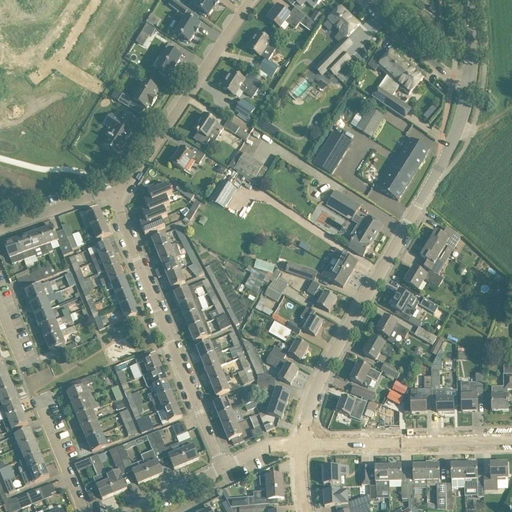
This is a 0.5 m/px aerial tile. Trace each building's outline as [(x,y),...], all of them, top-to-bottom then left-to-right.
[(119,0),(116,5),(130,14),(138,0),(119,0)] [(184,17),(188,11),(174,0),(169,7),(184,17)] [(198,0),(201,2),(196,9),(198,10),(200,12),(199,13),(206,18),(207,16),(208,18),(214,9),(215,10),(217,6),(221,1),(219,0),(198,0)] [(46,6),(37,14),(44,23),(53,16),(52,14),(49,10),(46,6)] [(318,26),(303,15),(295,9),(290,16),(277,7),(268,19),(280,29),(286,22),(291,26),(296,29),(300,24),(311,32),(312,31),(314,32),(318,26)] [(330,22),(325,27),(331,33),(335,28),(347,39),(359,26),(341,8),(334,16),(329,21),(330,22)] [(323,17),(316,12),(311,20),(318,25),(323,17)] [(37,14),(28,22),(36,31),(44,23),(37,14)] [(53,16),(44,23),(52,33),(61,25),(58,21),(55,17),(53,16)] [(176,35),(182,39),(181,40),(187,44),(188,43),(190,44),(195,35),(196,36),(199,31),(198,31),(200,27),(186,18),(183,24),(180,22),(173,32),(176,34),(176,35)] [(97,22),(92,31),(112,44),(122,27),(108,19),(104,26),(97,21),(97,22)] [(28,22),(19,29),(27,38),(36,31),(28,22)] [(44,23),(36,31),(43,40),(52,33),(44,23)] [(19,29),(10,36),(18,46),(27,38),(19,29)] [(36,31),(27,38),(35,47),(43,40),(36,31)] [(86,40),(92,44),(88,51),(102,60),(112,44),(92,31),(86,40)] [(270,42),(266,40),(258,34),(248,49),(266,61),(260,70),(272,78),(279,68),(268,62),(277,48),(270,43),(270,42)] [(10,36),(1,44),(5,48),(8,51),(9,53),(18,46),(10,36)] [(27,38),(18,46),(26,55),(35,47),(27,38)] [(337,47),(322,63),(335,76),(337,78),(339,76),(337,73),(350,60),(344,54),(345,53),(352,45),(346,39),(345,39),(340,44),(337,47)] [(297,47),(287,41),(285,44),(295,50),(297,47)] [(18,46),(9,53),(11,55),(14,59),(17,62),(26,55),(18,46)] [(162,57),(165,59),(158,70),(162,72),(160,74),(166,77),(167,75),(170,77),(182,59),(176,56),(178,52),(169,47),(162,57)] [(387,90),(388,90),(398,76),(408,64),(393,51),(386,59),(384,57),(386,55),(380,49),(369,66),(375,72),(379,68),(388,76),(381,86),(387,90)] [(287,61),(284,67),(289,70),(292,64),(287,61)] [(409,96),(424,79),(408,64),(398,76),(388,90),(387,90),(383,96),(384,96),(379,103),(405,121),(405,120),(399,116),(405,106),(393,98),(400,88),(409,96)] [(262,85),(256,81),(248,75),(244,82),(232,74),(222,88),(235,96),(240,89),(248,93),(248,96),(253,99),(262,85)] [(140,90),(142,91),(135,103),(147,110),(149,106),(152,108),(157,99),(155,97),(159,91),(144,82),(140,90)] [(128,109),(133,101),(123,95),(123,96),(116,91),(111,98),(118,103),(128,109)] [(384,96),(383,96),(377,92),(372,98),(379,103),(384,96)] [(53,97),(44,105),(56,118),(60,114),(62,116),(70,108),(61,99),(57,102),(53,97)] [(247,123),(256,110),(242,101),(236,111),(238,113),(236,116),(247,123)] [(372,139),(385,117),(369,108),(357,130),(358,131),(354,139),(366,146),(370,138),(372,139)] [(429,111),(424,117),(429,123),(439,112),(434,108),(430,111),(429,111)] [(109,139),(104,147),(118,156),(119,155),(132,133),(132,132),(130,134),(122,129),(125,125),(127,126),(131,118),(124,114),(124,115),(120,121),(114,117),(108,128),(113,132),(109,139)] [(217,124),(213,121),(204,116),(195,130),(199,133),(195,140),(206,147),(210,140),(215,143),(218,139),(223,130),(216,126),(217,124)] [(241,137),(244,132),(228,122),(224,128),(235,136),(236,134),(241,137)] [(265,122),(260,130),(276,139),(280,132),(265,122)] [(332,176),(352,145),(336,134),(315,166),(332,176)] [(419,145),(412,140),(380,191),(390,197),(398,202),(430,151),(419,145)] [(205,156),(203,155),(195,149),(190,156),(182,150),(172,164),(185,172),(192,160),(200,165),(205,156)] [(229,167),(260,187),(270,171),(264,167),(245,154),(244,155),(239,152),(229,167)] [(221,166),(217,172),(222,176),(226,170),(221,166)] [(209,203),(224,210),(236,190),(222,182),(209,203)] [(167,197),(173,195),(169,186),(156,191),(154,188),(148,190),(151,199),(165,194),(167,197)] [(184,196),(187,191),(179,186),(176,191),(184,196)] [(187,191),(184,196),(191,201),(195,197),(187,191)] [(336,192),(326,207),(352,223),(362,208),(336,192)] [(170,206),(167,197),(165,194),(151,199),(145,202),(149,211),(163,205),(164,209),(170,206)] [(191,211),(195,213),(200,205),(196,203),(191,211)] [(168,217),(164,209),(163,205),(149,211),(143,213),(146,222),(160,216),(162,220),(168,217)] [(92,229),(105,223),(100,211),(87,216),(92,229)] [(188,225),(195,213),(191,211),(186,219),(183,222),(188,225)] [(165,229),(162,220),(160,216),(146,222),(140,224),(145,237),(165,229)] [(369,218),(367,221),(362,218),(346,245),(350,248),(349,249),(364,258),(383,227),(369,218)] [(67,239),(79,234),(83,232),(78,220),(68,224),(62,227),(67,239)] [(101,240),(110,236),(105,223),(92,229),(94,235),(87,238),(90,244),(101,240)] [(57,243),(58,243),(58,242),(53,227),(41,232),(49,254),(54,252),(53,249),(59,247),(57,243)] [(181,243),(186,240),(180,228),(175,231),(181,243)] [(461,237),(456,234),(447,229),(444,236),(436,231),(428,245),(450,257),(454,250),(461,237)] [(49,255),(49,254),(41,232),(29,236),(36,257),(37,260),(49,255)] [(78,249),(75,243),(77,242),(79,240),(80,238),(79,236),(79,234),(67,239),(69,242),(72,251),(78,249)] [(157,253),(171,247),(165,235),(152,240),(157,253)] [(38,263),(37,260),(36,257),(29,236),(17,240),(25,261),(27,267),(38,263)] [(12,266),(25,261),(17,240),(5,245),(12,266)] [(192,252),(186,240),(181,243),(187,254),(192,252)] [(73,254),(72,251),(69,242),(59,246),(64,258),(73,254)] [(93,264),(115,255),(109,242),(96,248),(89,251),(93,264)] [(162,265),(175,259),(181,257),(177,245),(171,247),(157,253),(162,265)] [(446,264),(450,257),(428,245),(421,258),(428,262),(424,268),(432,273),(438,277),(446,264)] [(198,263),(192,252),(187,254),(193,266),(198,263)] [(357,265),(348,260),(338,254),(334,259),(330,265),(350,277),(357,265)] [(106,272),(120,267),(115,255),(93,264),(98,276),(106,272)] [(73,268),(79,266),(75,257),(70,259),(73,268)] [(167,277),(180,271),(175,259),(162,265),(167,277)] [(255,269),(273,274),(275,266),(257,260),(255,269)] [(198,263),(193,266),(199,278),(204,275),(198,263)] [(57,275),(55,270),(54,265),(45,268),(41,269),(41,271),(45,280),(57,275)] [(317,274),(303,269),(289,265),(286,272),(300,277),(314,282),(317,274)] [(343,289),(350,277),(330,265),(327,272),(323,278),(343,289)] [(103,288),(111,284),(124,279),(120,267),(106,272),(109,278),(100,282),(103,288)] [(208,267),(205,269),(236,328),(241,326),(209,267),(208,267)] [(85,281),(83,278),(80,269),(75,271),(79,283),(85,281)] [(251,274),(244,287),(257,294),(264,281),(268,273),(262,272),(252,269),(250,273),(251,274)] [(438,277),(432,273),(429,278),(414,269),(405,283),(418,291),(424,281),(438,289),(444,280),(438,277)] [(33,285),(45,280),(41,271),(30,276),(33,285)] [(172,289),(182,285),(186,284),(180,271),(167,277),(172,289)] [(283,275),(281,274),(276,271),(273,275),(272,279),(270,281),(274,283),(265,295),(277,303),(289,285),(278,278),(279,277),(281,278),(283,275)] [(33,285),(30,276),(28,272),(16,276),(18,281),(21,290),(33,285)] [(70,289),(76,286),(71,274),(65,277),(70,289)] [(505,280),(497,275),(494,281),(489,278),(488,280),(497,285),(498,284),(501,286),(500,287),(504,289),(507,285),(505,280)] [(85,295),(95,291),(90,279),(85,281),(79,283),(85,295)] [(116,296),(129,291),(124,279),(111,284),(114,290),(106,293),(108,300),(116,296)] [(208,295),(213,292),(207,280),(202,283),(192,287),(175,295),(177,300),(175,300),(178,308),(180,307),(197,300),(194,291),(204,287),(208,295)] [(53,296),(53,295),(49,284),(48,284),(26,293),(29,298),(27,299),(29,305),(31,304),(31,305),(46,299),(53,296)] [(337,300),(318,289),(319,287),(313,284),(310,289),(316,293),(314,295),(322,299),(317,307),(329,313),(337,300)] [(93,302),(90,294),(95,292),(95,291),(85,295),(88,304),(93,302)] [(121,308),(134,303),(129,291),(116,296),(121,308)] [(60,306),(65,304),(60,292),(55,295),(53,295),(53,296),(46,299),(31,305),(36,316),(51,310),(49,305),(58,301),(60,306)] [(219,304),(213,292),(208,295),(214,306),(219,304)] [(412,299),(409,297),(400,292),(391,308),(403,314),(411,318),(411,317),(413,318),(417,311),(415,310),(419,304),(412,299)] [(501,298),(494,293),(490,300),(497,304),(501,298)] [(204,297),(199,299),(203,310),(209,308),(204,297)] [(471,297),(467,303),(472,306),(475,301),(471,297)] [(185,319),(202,312),(197,300),(180,307),(185,319)] [(435,315),(439,308),(424,300),(420,307),(435,315)] [(126,321),(130,319),(139,315),(134,303),(121,308),(126,321)] [(225,315),(219,304),(214,306),(220,318),(225,315)] [(93,316),(98,314),(95,305),(89,307),(93,316)] [(307,309),(306,310),(299,306),(296,311),(303,315),(301,319),(308,323),(304,331),(307,333),(315,338),(323,324),(313,318),(316,313),(307,309)] [(41,328),(55,322),(51,310),(36,316),(41,328)] [(190,331),(207,324),(202,312),(185,319),(190,331)] [(225,315),(220,318),(216,320),(221,332),(232,327),(225,315)] [(46,340),(60,334),(58,327),(67,324),(67,325),(73,322),(70,316),(65,318),(55,322),(41,328),(46,340)] [(511,318),(502,316),(500,323),(510,325),(511,318)] [(99,332),(105,330),(100,317),(94,319),(99,332)] [(397,325),(394,323),(385,318),(377,332),(389,339),(393,332),(405,339),(409,332),(397,325)] [(285,329),(271,321),(268,320),(266,322),(265,321),(261,329),(269,333),(269,334),(282,342),(283,341),(294,347),(289,356),(301,363),(309,348),(297,341),(289,337),(291,333),(285,329)] [(303,330),(290,322),(286,329),(299,336),(303,330)] [(195,343),(204,339),(208,338),(212,336),(207,324),(190,331),(195,343)] [(66,348),(65,346),(63,339),(77,333),(75,328),(60,334),(46,340),(51,352),(55,350),(58,356),(67,352),(78,347),(76,344),(66,348)] [(415,336),(432,346),(436,338),(419,329),(415,336)] [(234,348),(240,346),(234,333),(229,335),(234,348)] [(394,351),(382,344),(373,339),(364,355),(376,362),(381,353),(390,358),(394,351)] [(215,356),(212,349),(218,347),(215,341),(197,349),(202,361),(215,356)] [(437,341),(430,353),(436,356),(442,344),(437,341)] [(275,378),(266,377),(253,346),(247,343),(243,344),(258,377),(258,385),(275,386),(275,378)] [(239,360),(245,358),(240,346),(234,348),(239,360)] [(272,354),(284,360),(288,354),(276,347),(272,354)] [(152,360),(150,353),(135,360),(142,378),(143,378),(149,375),(162,370),(157,358),(152,360)] [(220,368),(226,365),(221,353),(215,356),(202,361),(207,373),(220,368)] [(282,364),(284,360),(272,354),(269,359),(276,363),(273,368),(283,373),(279,379),(291,386),(298,373),(286,366),(282,364)] [(250,370),(246,361),(245,358),(239,360),(244,372),(250,370)] [(440,390),(440,373),(442,373),(442,367),(441,367),(440,359),(437,359),(434,366),(434,367),(432,367),(432,378),(432,390),(440,390)] [(371,370),(368,369),(359,364),(351,380),(362,386),(368,389),(372,381),(378,383),(381,376),(370,370),(371,370)] [(397,381),(401,374),(386,364),(382,372),(397,381)] [(127,384),(126,381),(120,366),(114,368),(122,386),(127,384)] [(0,382),(9,379),(4,367),(0,368),(0,382)] [(212,385),(225,380),(220,368),(207,373),(212,385)] [(167,382),(162,370),(149,375),(143,378),(148,390),(154,387),(167,382)] [(239,374),(241,379),(244,386),(255,382),(250,370),(244,372),(239,374)] [(478,412),(477,398),(483,397),(482,374),(476,375),(476,384),(462,385),(462,397),(463,413),(478,412)] [(507,397),(507,391),(511,391),(511,375),(504,376),(504,387),(492,388),(492,397),(492,412),(508,412),(508,397),(507,397)] [(90,394),(88,386),(94,384),(91,377),(71,386),(73,392),(68,394),(73,406),(93,398),(91,393),(90,394)] [(217,398),(230,392),(227,385),(231,383),(229,378),(225,380),(212,385),(217,398)] [(432,402),(432,390),(432,378),(424,378),(425,390),(425,399),(418,399),(418,391),(411,391),(412,405),(412,414),(427,414),(426,402),(432,402)] [(0,395),(13,390),(9,379),(0,382),(0,395)] [(118,387),(115,380),(109,383),(112,390),(118,387)] [(151,403),(152,402),(153,402),(172,394),(167,382),(154,387),(156,393),(148,396),(151,403)] [(408,388),(396,382),(392,390),(404,396),(408,388)] [(129,390),(128,387),(127,384),(122,386),(127,398),(134,395),(133,392),(132,389),(129,390)] [(275,391),(275,386),(258,385),(258,387),(249,391),(251,396),(260,392),(275,391)] [(117,402),(123,400),(118,387),(112,390),(117,402)] [(0,409),(4,408),(18,402),(13,390),(0,395),(0,409)] [(290,395),(281,392),(277,390),(273,403),(286,408),(290,395)] [(372,403),(375,395),(363,390),(360,398),(372,403)] [(254,403),(251,396),(249,391),(240,394),(245,407),(254,403)] [(454,413),(453,403),(453,400),(445,400),(445,392),(438,393),(438,400),(437,400),(438,414),(454,413)] [(403,399),(391,393),(388,400),(400,406),(403,399)] [(164,411),(177,406),(172,394),(153,402),(152,402),(157,414),(164,411)] [(132,410),(137,408),(141,407),(136,395),(134,395),(127,398),(132,410)] [(78,418),(93,412),(92,412),(100,409),(99,405),(95,404),(93,398),(73,406),(78,418)] [(342,398),(337,413),(360,422),(367,402),(357,399),(355,403),(342,398)] [(217,419),(219,418),(232,412),(227,400),(214,405),(216,410),(214,411),(217,419)] [(122,401),(115,404),(118,412),(125,409),(122,401)] [(8,419),(23,413),(18,402),(4,408),(8,419)] [(256,408),(254,403),(245,407),(247,412),(256,408)] [(282,420),(286,408),(273,403),(268,416),(282,420)] [(370,403),(367,411),(380,416),(383,408),(370,403)] [(169,424),(182,418),(177,406),(164,411),(169,424)] [(135,419),(141,417),(137,408),(132,410),(135,419)] [(387,409),(385,414),(397,418),(398,413),(387,409)] [(124,426),(133,423),(128,411),(120,415),(124,426)] [(83,429),(97,423),(93,412),(78,418),(83,429)] [(237,424),(232,412),(219,418),(224,430),(237,424)] [(8,433),(28,425),(23,413),(8,419),(3,422),(8,433)] [(251,432),(253,438),(263,434),(260,428),(256,416),(250,419),(255,431),(251,432)] [(266,416),(261,418),(264,427),(270,425),(266,416)] [(147,432),(154,430),(149,417),(137,422),(142,435),(147,433),(147,432)] [(88,441),(102,435),(97,423),(83,429),(88,441)] [(134,436),(138,434),(133,423),(124,426),(129,436),(134,436)] [(184,423),(173,428),(177,438),(188,434),(184,423)] [(245,442),(243,438),(237,424),(224,430),(229,442),(232,441),(234,446),(245,442)] [(270,425),(264,427),(267,433),(275,429),(273,424),(270,425)] [(21,449),(35,443),(30,431),(16,437),(21,449)] [(153,435),(158,447),(164,445),(159,432),(153,435)] [(107,447),(113,444),(111,439),(105,441),(102,435),(88,441),(92,453),(107,447)] [(163,460),(158,447),(153,435),(147,437),(149,442),(153,451),(141,457),(143,461),(151,480),(163,475),(158,462),(163,460)] [(149,442),(147,437),(139,441),(135,442),(137,447),(149,442)] [(178,445),(187,465),(199,460),(191,439),(186,441),(178,445)] [(125,452),(137,447),(135,442),(116,449),(123,465),(129,463),(125,452)] [(25,461),(40,455),(35,443),(21,449),(25,461)] [(174,471),(187,465),(178,445),(171,448),(166,450),(174,471)] [(116,468),(123,465),(116,449),(109,452),(116,468)] [(30,472),(45,466),(40,455),(25,461),(30,472)] [(107,476),(99,456),(98,456),(90,459),(98,477),(93,479),(95,481),(100,496),(102,501),(115,495),(107,476)] [(138,486),(151,480),(143,461),(130,466),(138,486)] [(508,480),(508,474),(507,464),(491,465),(492,477),(484,477),(485,492),(497,492),(497,480),(508,480)] [(452,489),(465,489),(464,465),(451,466),(452,485),(446,485),(447,509),(452,509),(452,489)] [(485,492),(484,477),(478,477),(477,465),(464,465),(465,489),(478,489),(478,498),(485,498),(485,492)] [(35,484),(50,478),(45,466),(30,472),(21,476),(26,488),(35,484)] [(414,490),(427,489),(427,487),(427,483),(426,466),(413,467),(414,486),(408,486),(409,503),(409,510),(418,509),(417,506),(418,506),(418,503),(417,503),(417,500),(415,500),(414,490)] [(427,483),(440,482),(439,466),(426,466),(427,483)] [(389,500),(389,483),(388,467),(375,468),(376,483),(376,487),(370,487),(370,496),(371,501),(389,500)] [(402,483),(401,472),(401,467),(388,467),(389,483),(402,483)] [(362,486),(370,486),(369,468),(362,468),(362,486)] [(10,480),(8,475),(6,469),(0,470),(0,471),(4,483),(10,480)] [(340,476),(348,476),(348,469),(323,469),(324,485),(340,484),(340,476)] [(127,490),(124,481),(119,471),(114,473),(107,476),(115,495),(127,490)] [(276,501),(278,500),(284,500),(283,483),(284,483),(283,475),(275,476),(275,475),(274,475),(274,477),(267,478),(267,479),(258,480),(259,488),(267,487),(268,493),(254,494),(255,507),(260,507),(270,506),(277,506),(276,501)] [(15,492),(13,486),(10,480),(4,483),(9,495),(15,492)] [(41,490),(43,495),(55,491),(52,485),(41,490)] [(440,485),(437,485),(437,511),(446,511),(447,509),(446,485),(440,485)] [(45,501),(43,495),(41,490),(29,494),(33,505),(45,501)] [(94,491),(87,493),(90,500),(96,497),(94,491)] [(325,508),(335,507),(348,507),(348,491),(324,493),(325,508)] [(22,510),(33,505),(29,494),(17,499),(22,510)] [(370,503),(371,501),(370,496),(355,501),(357,508),(370,503)] [(8,511),(17,511),(22,510),(17,499),(14,501),(8,500),(4,501),(6,506),(8,511)] [(232,511),(231,509),(227,502),(223,505),(226,511),(232,511)] [(367,511),(370,511),(370,503),(357,508),(346,511),(367,511)]
